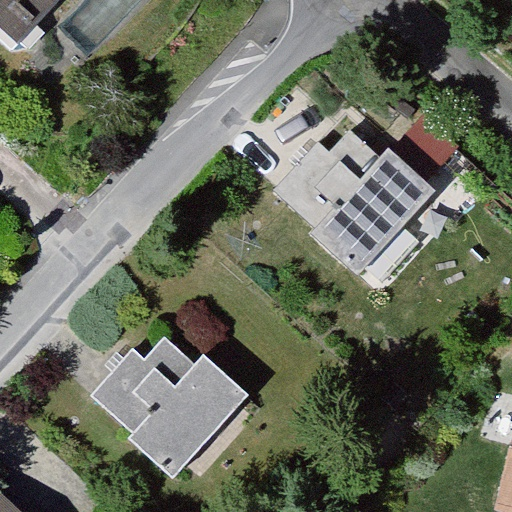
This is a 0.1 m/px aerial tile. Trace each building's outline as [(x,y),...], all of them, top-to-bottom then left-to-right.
[(0,0),(0,32),(13,45),(57,0),(0,0)] [(298,250),(356,295),(463,159),(418,124),(381,171),(347,144),(331,165),(308,147),(269,197),(313,231),(298,250)] [(126,353),(80,405),(173,488),(250,401),(197,354),(187,366),(163,345),(143,369),(126,353)] [(511,511),(511,422),(487,511),(511,511)] [(15,511),(0,498),(0,511),(15,511)]
